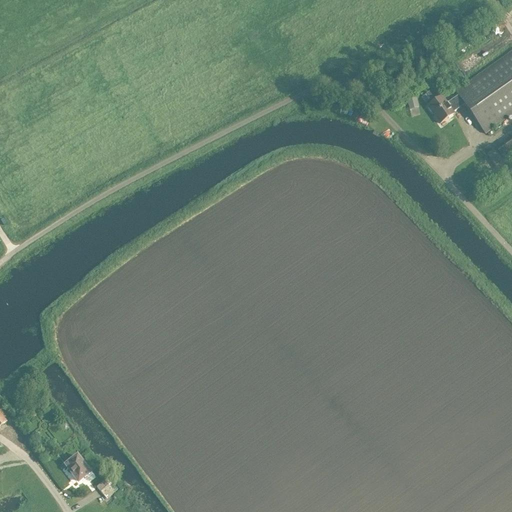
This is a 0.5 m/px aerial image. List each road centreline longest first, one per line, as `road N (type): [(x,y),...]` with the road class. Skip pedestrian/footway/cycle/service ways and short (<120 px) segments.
road 1 (unclassified): [(0,261),(98,197),(321,83),(359,88)]
road 2 (unclassified): [(511,250),(359,88)]
